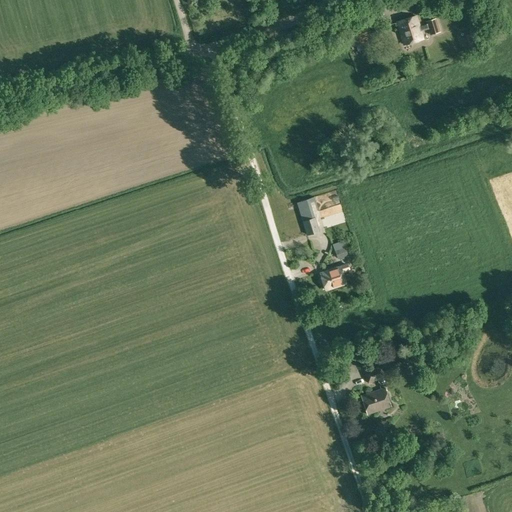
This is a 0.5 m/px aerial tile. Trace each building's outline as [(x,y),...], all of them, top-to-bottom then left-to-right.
[(448,18),(456,39),(465,36),(457,14),(448,18)] [(426,22),(419,24),(416,16),(397,22),(404,45),(423,39),(420,28),(428,26),(431,36),(443,32),(437,15),(424,19),(426,22)] [(347,35),(349,45),(370,39),(367,30),(347,35)] [(297,203),(302,221),(314,218),(310,205),(308,200),(297,203)] [(315,208),(323,229),(333,225),(325,204),(315,208)] [(316,217),(314,218),(302,221),(307,235),(320,231),(316,217)] [(347,254),(345,248),(334,251),(336,258),(347,254)] [(321,273),(326,289),(346,282),(343,271),(349,269),(347,264),(321,273)] [(364,372),(368,383),(386,377),(382,365),(364,372)] [(361,396),(368,414),(391,406),(385,388),(361,396)] [(380,457),(381,461),(385,463),(388,463),(391,459),(390,454),(387,452),(382,453),(380,457)]
